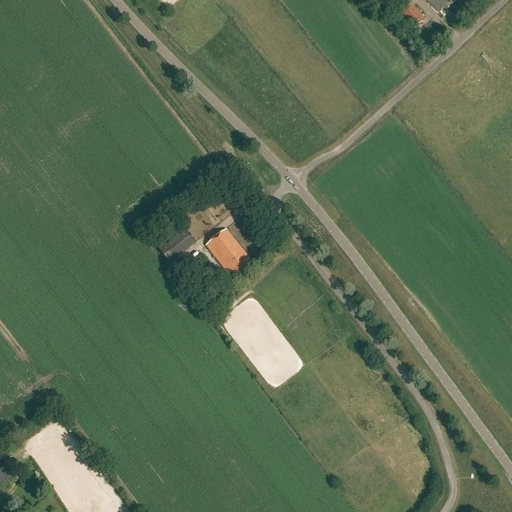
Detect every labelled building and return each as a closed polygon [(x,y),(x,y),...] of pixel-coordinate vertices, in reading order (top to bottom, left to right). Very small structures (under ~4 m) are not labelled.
[(458,0),(424,0),(434,10),(432,11),(437,16),(444,9),(446,11),(458,0)] [(414,28),(422,20),(410,7),(402,15),(414,28)] [(155,246),(170,265),(196,245),(182,226),(155,246)] [(248,261),(225,231),(205,246),(230,278),(248,265),(246,262),(248,261)] [(0,482),(12,473),(3,463),(0,464),(0,482)]
